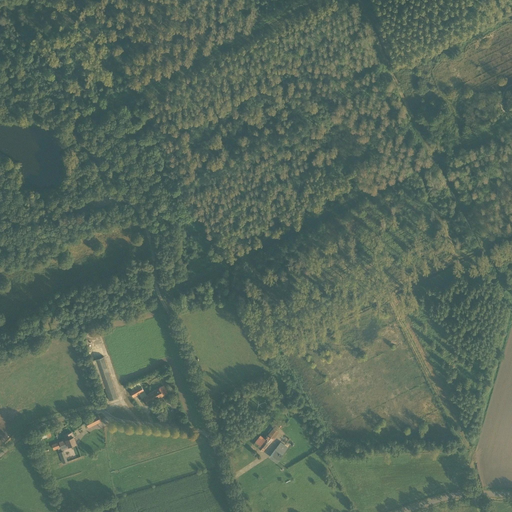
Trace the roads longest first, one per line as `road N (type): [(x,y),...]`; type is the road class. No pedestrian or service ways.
road 1 (unclassified): [(239,511),(215,437),(202,428),(85,412),(39,423),(0,457)]
road 2 (track): [(160,295),(215,437)]
